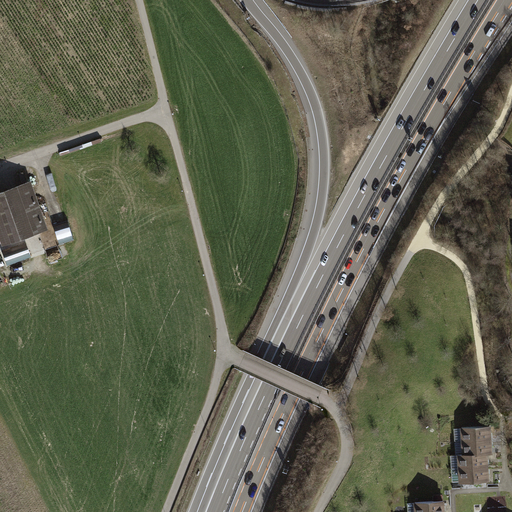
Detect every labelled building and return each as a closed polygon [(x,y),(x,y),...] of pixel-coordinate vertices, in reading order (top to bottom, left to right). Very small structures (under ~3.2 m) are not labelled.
[(0,219),(8,242),(45,229),(29,183),(0,192),(0,219)] [(54,226),(59,243),(74,239),(69,222),(54,226)] [(463,441),(490,439),(490,426),(462,427),(462,428),(463,441)] [(455,441),(463,441),(462,428),(454,428),(455,441)] [(491,453),(490,439),(463,441),(463,442),(463,454),(486,453),(491,453)] [(463,454),(463,442),(455,442),(456,455),(458,454),(463,454)] [(458,454),(459,468),(487,466),(486,453),(463,454),(458,454)] [(488,480),(487,466),(459,468),(460,481),(488,480)] [(485,509),(484,504),(475,504),(475,511),(508,511),(507,495),(490,496),(491,509),(485,509)] [(415,511),(443,511),(443,500),(415,502),(415,503),(415,511)]
